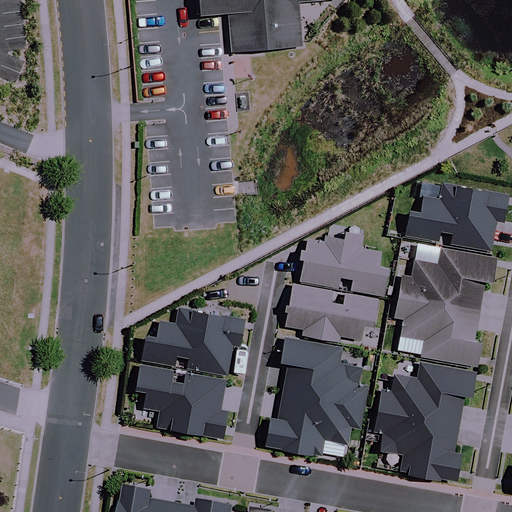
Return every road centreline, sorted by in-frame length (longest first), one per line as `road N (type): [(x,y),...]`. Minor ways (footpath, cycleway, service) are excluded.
road 1 (tertiary): [(80,0),(90,105),(86,254),(64,436)]
road 2 (residential): [(239,468),(470,511)]
road 3 (residential): [(239,468),(275,263)]
road 4 (residential): [(511,335),(478,511)]
road 5 (residential): [(64,436),(239,468)]
road 6 (unknown): [(161,105),(167,231)]
